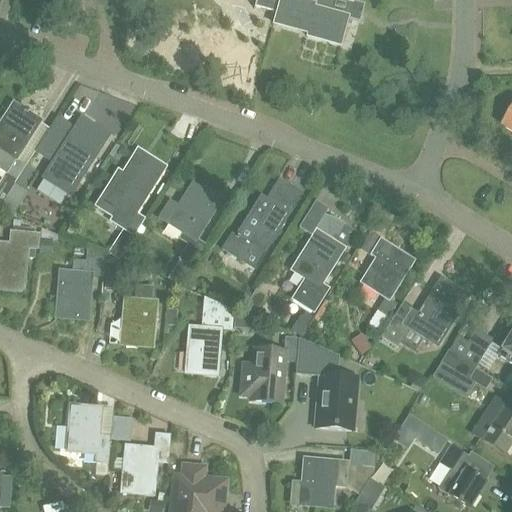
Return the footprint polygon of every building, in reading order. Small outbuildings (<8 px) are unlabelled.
[(255,0),(253,10),(254,10),(255,9),(274,14),(272,24),(306,33),(304,37),(338,47),(347,18),(346,18),(350,6),(351,0),(255,0)] [(0,181),(0,205),(15,184),(26,168),(18,163),(41,126),(10,105),(0,120),(0,174),(3,177),(0,181)] [(511,106),(500,126),(511,132),(511,106)] [(86,120),(79,130),(60,118),(37,154),(51,164),(42,179),(45,181),(38,191),(60,206),(67,195),(71,198),(111,137),(86,120)] [(108,254),(119,261),(136,233),(140,226),(145,220),(131,211),(160,167),(135,151),(103,201),(117,210),(109,222),(122,231),(108,254)] [(258,199),(233,238),(228,234),(218,249),(240,263),(243,264),(252,249),(260,254),(298,194),(277,181),(263,202),(258,199)] [(15,184),(0,205),(0,208),(13,216),(28,193),(15,184)] [(187,246),(192,238),(215,202),(198,191),(192,201),(183,195),(177,205),(169,200),(158,218),(183,234),(178,241),(187,246)] [(291,301),(314,316),(330,291),(321,285),(343,250),(333,243),(343,227),(334,221),(323,217),(289,271),(305,281),(291,301)] [(145,230),(140,226),(136,233),(141,236),(145,230)] [(35,250),(36,237),(10,235),(9,247),(0,246),(0,291),(21,293),(24,259),(31,260),(32,249),(35,250)] [(51,241),(40,240),(39,255),(49,256),(51,241)] [(359,283),(385,300),(409,262),(378,242),(369,255),(374,258),(359,283)] [(54,319),(85,321),(89,276),(103,277),(105,257),(86,249),(85,262),(73,261),(71,275),(58,274),(54,319)] [(345,268),(350,258),(344,255),(339,264),(345,268)] [(192,266),(181,259),(167,279),(178,286),(192,266)] [(104,289),(116,290),(119,265),(107,264),(104,289)] [(409,330),(438,348),(470,298),(441,279),(434,290),(432,289),(414,316),(408,312),(406,316),(399,311),(380,341),(382,342),(394,350),(396,351),(409,330)] [(119,347),(150,349),(153,304),(154,289),(136,287),(135,303),(122,302),(119,347)] [(242,313),(253,320),(267,299),(256,291),(242,313)] [(184,375),(215,377),(218,333),(232,333),(234,311),(203,297),(200,331),(187,330),(184,375)] [(164,326),(175,327),(177,311),(166,310),(164,326)] [(301,317),(292,332),(300,337),(310,322),(301,317)] [(457,336),(446,354),(474,371),(491,343),(501,350),(496,357),(511,366),(511,331),(506,342),(495,336),(493,339),(476,329),(467,342),(457,336)] [(350,357),(358,361),(370,341),(362,337),(354,350),(350,357)] [(250,402),(281,404),(285,363),(296,364),(298,339),(285,338),(284,351),(255,348),(253,367),(242,366),(240,396),(250,397),(250,402)] [(474,371),(446,354),(440,364),(468,381),(474,371)] [(432,378),(466,400),(475,386),(468,381),(440,364),(432,378)] [(315,430),(346,432),(349,399),(356,399),(358,378),(320,375),(315,430)] [(411,386),(421,390),(426,380),(415,375),(411,386)] [(472,435),(503,455),(511,440),(511,409),(504,405),(495,420),(486,414),(472,435)] [(95,464),(108,465),(111,440),(97,438),(99,410),(68,408),(65,453),(96,455),(95,464)] [(408,452),(424,426),(409,417),(393,442),(408,452)] [(0,431),(4,448),(24,444),(19,421),(0,425),(0,431)] [(121,494),(151,496),(154,464),(168,465),(171,436),(156,434),(155,451),(124,448),(121,494)] [(173,440),(172,456),(183,457),(184,441),(173,440)] [(437,489),(470,509),(485,484),(494,470),(471,455),(469,458),(450,447),(439,464),(449,470),(437,489)] [(379,459),(374,459),(374,453),(352,451),(348,490),(358,497),(379,465),(379,459)] [(291,505),(331,508),(333,486),(344,487),(346,464),(304,460),(302,485),(293,484),(291,505)] [(170,511),(223,511),(226,481),(204,479),(205,468),(183,466),(182,477),(174,476),(170,511)] [(360,495),(370,501),(379,486),(370,480),(360,495)]
